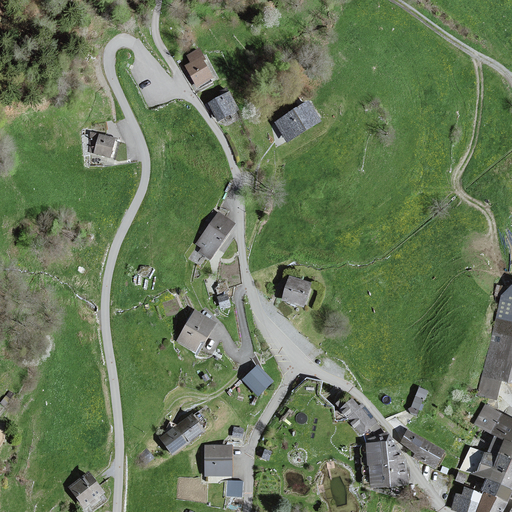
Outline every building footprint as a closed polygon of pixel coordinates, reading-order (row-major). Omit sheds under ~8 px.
[(201,51),(188,57),(191,65),(186,67),(197,89),(215,81),(201,51)] [(229,94),(210,104),(219,120),(238,110),(229,94)] [(308,102),(277,122),(288,140),(319,120),(308,102)] [(117,139),(101,135),(96,153),(112,157),(117,139)] [(234,224),(219,213),(197,243),(203,247),(200,251),(210,258),(234,224)] [(310,283),(290,277),(283,299),(303,305),(310,283)] [(511,284),(501,296),(496,319),(511,322),(511,284)] [(230,305),(227,294),(216,297),(220,309),(230,305)] [(213,324),(195,313),(178,340),(195,351),(213,324)] [(511,322),(496,319),(478,395),(495,399),(500,382),(511,384),(511,322)] [(272,382),(257,366),(244,379),(259,395),(272,382)] [(428,392),(420,389),(410,412),(418,415),(428,392)] [(407,483),(405,459),(387,432),(374,423),(376,421),(360,403),(357,406),(350,398),(339,409),(361,435),(367,444),(372,487),(407,483)] [(482,407),(473,426),(489,433),(498,414),(482,407)] [(511,419),(498,414),(489,433),(494,435),(502,439),(511,443),(511,419)] [(203,431),(192,416),(162,438),(173,453),(203,431)] [(243,429),(234,427),(233,435),(242,437),(243,429)] [(406,431),(400,442),(415,454),(413,457),(432,467),(442,450),(406,431)] [(487,451),(496,455),(502,439),(494,435),(487,451)] [(508,460),(511,461),(511,443),(502,439),(496,455),(508,460)] [(231,446),(206,446),(207,475),(232,475),(231,446)] [(271,451),(265,449),(262,457),(268,460),(271,451)] [(503,473),(508,460),(496,455),(487,451),(485,450),(479,463),(503,473)] [(511,461),(508,460),(503,473),(497,486),(510,491),(511,487),(511,461)] [(497,486),(503,473),(479,463),(474,475),(485,480),(497,486)] [(459,471),(456,478),(467,482),(469,476),(459,471)] [(103,493),(89,474),(71,487),(85,506),(103,493)] [(492,497),(497,486),(485,480),(480,491),(483,493),(492,497)] [(242,482),(228,481),(227,496),(241,496),(242,482)] [(508,497),(510,491),(497,486),(492,497),(494,497),(506,502),(508,497)] [(457,511),(474,511),(481,496),(464,488),(460,496),(456,494),(450,509),(457,511)] [(487,511),(494,497),(492,497),(483,493),(481,496),(474,511),(487,511)] [(501,511),(506,502),(494,497),(487,511),(501,511)]
